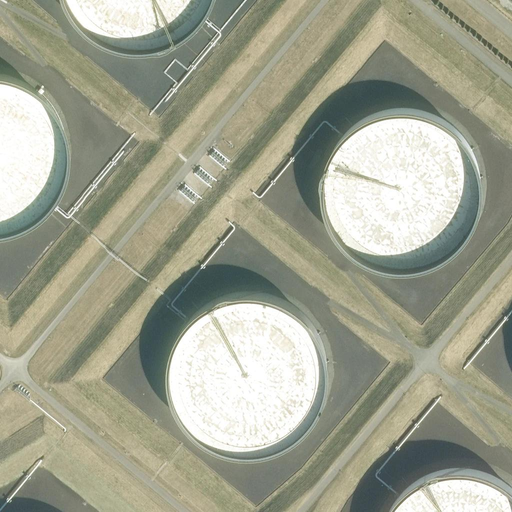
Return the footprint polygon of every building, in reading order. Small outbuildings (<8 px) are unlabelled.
[(68,0),(77,15),(89,28),(104,39),(121,45),(139,48),(156,46),(174,41),(189,32),(202,20),(212,5),(214,0),(68,0)] [(0,228),(1,229),(18,224),(33,215),(47,202),(57,188),(63,171),(66,153),(65,136),(59,118),(50,103),(38,90),(23,80),(7,73),(0,72),(0,228)] [(322,197),(327,214),(336,229),(348,243),(363,253),(379,259),(397,262),(415,261),(432,255),(448,246),(461,234),(471,220),(478,203),(480,185),(479,167),(474,150),(465,135),(453,122),(438,111),(421,105),(403,102),(386,104),(368,109),(353,118),(340,130),(330,145),(323,161),(320,179),(322,197)] [(170,382),(175,399),(184,415),(197,428),(211,438),(228,445),(246,447),(264,446),(281,441),(296,432),(309,420),(320,405),(326,388),(329,371),(328,353),(322,336),(313,320),(301,307),(286,297),(270,290),(252,288),(234,289),(217,294),(201,303),(188,315),(178,330),(172,347),(169,364),(170,382)] [(511,511),(511,483),(497,473),(480,467),(463,464),(445,465),(427,471),(412,479),(399,492),(389,506),(386,511),(511,511)]
